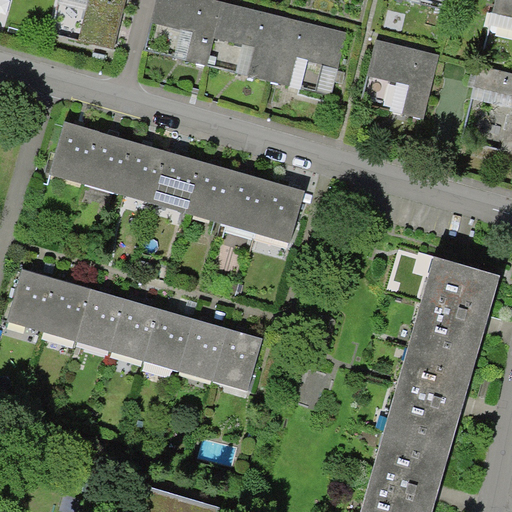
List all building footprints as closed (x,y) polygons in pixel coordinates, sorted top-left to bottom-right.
[(88,0),(78,41),(115,50),(127,0),(88,0)] [(224,1),(220,0),(157,0),(152,22),(194,32),(187,59),(208,64),(215,37),(224,1)] [(511,0),(497,0),(494,11),(511,15),(511,0)] [(287,17),(224,1),(215,37),(257,48),(251,75),(271,80),(287,17)] [(341,69),(351,33),(287,17),(271,80),(292,85),(299,59),(341,69)] [(440,55),(377,39),(368,75),(410,86),(403,113),(424,118),(431,91),(440,55)] [(511,73),(481,65),(475,86),(511,95),(511,114),(503,151),(511,152),(511,73)] [(100,131),(65,121),(50,172),(85,182),(100,131)] [(135,141),(100,131),(85,182),(120,192),(135,141)] [(170,151),(135,141),(120,192),(155,202),(170,151)] [(205,161),(170,151),(155,202),(190,213),(205,161)] [(240,171),(205,161),(190,213),(225,223),(240,171)] [(275,181),(240,171),(225,223),(260,233),(275,181)] [(309,191),(275,181),(260,233),(295,243),(309,191)] [(433,511),(502,275),(436,256),(361,511),(433,511)] [(58,279),(24,269),(9,320),(44,330),(58,279)] [(93,289),(58,279),(44,330),(78,341),(93,289)] [(128,299),(93,289),(78,341),(113,351),(128,299)] [(163,309),(128,299),(113,351),(148,361),(163,309)] [(198,319),(163,309),(148,361),(183,371),(198,319)] [(233,329),(198,319),(183,371),(218,381),(233,329)] [(268,339),(233,329),(218,381),(253,391),(268,339)] [(130,511),(219,511),(221,507),(139,483),(130,511)]
